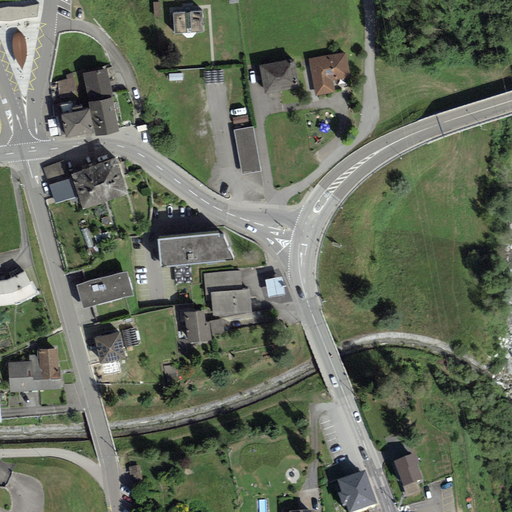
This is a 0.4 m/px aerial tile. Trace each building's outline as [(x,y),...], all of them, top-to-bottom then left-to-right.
[(160,2),(153,3),(154,17),(162,17),(160,2)] [(8,7),(0,8),(0,21),(11,21),(23,19),(37,17),(39,4),(24,7),(8,7)] [(202,11),(173,13),(174,33),(204,32),(202,11)] [(19,31),(16,31),(13,37),(12,47),(14,57),(22,70),(27,56),(26,46),(24,37),(19,31)] [(316,96),(335,92),(333,82),(350,79),(345,53),(309,60),(316,96)] [(299,87),(294,59),(260,66),(265,94),(299,87)] [(107,68),(83,73),(87,92),(89,103),(112,98),(113,98),(111,86),(107,68)] [(58,82),(60,103),(71,101),(70,91),(76,90),(73,73),(66,75),(66,79),(58,82)] [(89,103),(96,136),(118,132),(112,98),(89,103)] [(61,115),(66,138),(78,136),(93,133),(89,110),(84,111),(74,113),(61,115)] [(233,118),(235,130),(249,127),(247,115),(233,118)] [(234,130),(242,175),(261,171),(253,127),(249,127),(235,130),(234,130)] [(115,159),(93,167),(106,201),(128,193),(115,159)] [(49,186),(69,179),(63,161),(42,168),(49,186)] [(83,210),(106,201),(93,167),(71,175),(72,179),(78,197),(83,210)] [(69,179),(49,186),(54,204),(78,197),(72,179),(69,179)] [(218,234),(159,240),(161,267),(233,260),(223,239),(219,239),(218,234)] [(213,316),(250,313),(249,290),(243,291),(241,271),(203,274),(205,296),(212,295),(213,316)] [(0,306),(15,304),(35,294),(24,272),(7,281),(0,281),(0,306)] [(77,286),(83,308),(133,295),(126,272),(77,286)] [(265,280),(269,298),(285,294),(281,277),(265,280)] [(184,313),(188,343),(211,341),(209,323),(205,323),(204,311),(184,313)] [(213,337),(225,335),(222,319),(209,321),(213,337)] [(135,329),(122,331),(126,348),(138,345),(135,329)] [(119,332),(94,338),(101,364),(125,358),(119,332)] [(40,390),(62,389),(60,368),(58,368),(57,349),(37,350),(38,356),(40,390)] [(11,392),(40,390),(38,356),(29,356),(29,362),(9,363),(11,392)] [(394,462),(403,486),(416,481),(423,478),(413,454),(394,462)] [(140,466),(129,467),(131,482),(142,481),(140,466)] [(338,467),(330,467),(329,480),(336,480),(338,467)] [(349,511),(351,511),(377,503),(365,470),(337,479),(341,492),(338,493),(342,506),(347,504),(349,511)] [(408,496),(420,491),(416,481),(403,486),(408,496)] [(266,511),(266,500),(258,500),(258,511),(266,511)]
